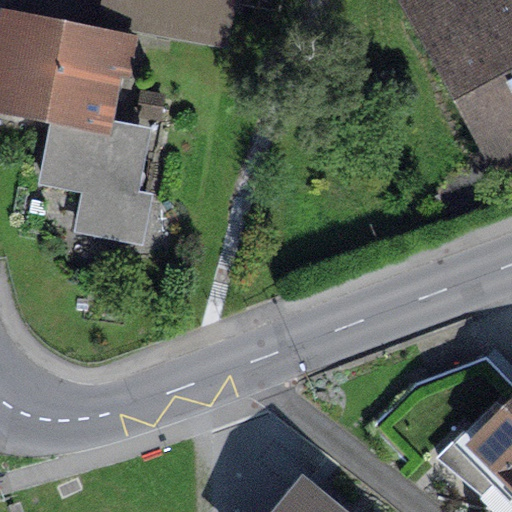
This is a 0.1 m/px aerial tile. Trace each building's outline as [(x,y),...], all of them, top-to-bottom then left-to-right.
[(237,0),(101,0),(96,31),(143,39),(227,55),(237,0)] [(511,0),(395,0),(505,194),(511,190),(511,0)] [(96,31),(0,11),(0,124),(48,134),(37,190),(80,198),(73,236),(143,249),(153,200),(137,197),(149,135),(113,128),(121,85),(134,87),(143,39),(96,31)] [(511,407),(511,386),(488,363),(418,387),(376,429),(422,475),(437,460),(484,497),(498,483),(467,452),(511,407)] [(511,407),(467,452),(498,483),(511,498),(511,407)] [(338,511),(303,484),(279,511),(338,511)]
